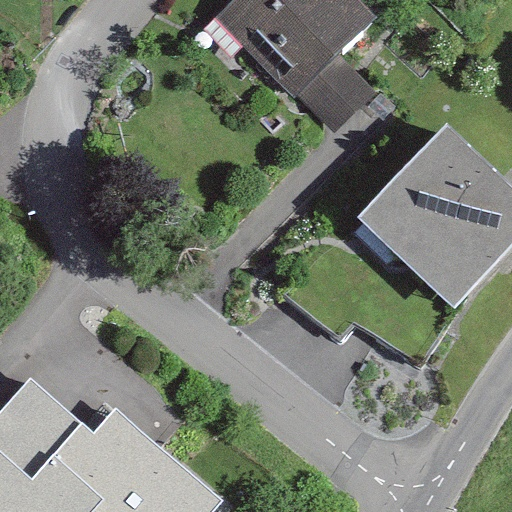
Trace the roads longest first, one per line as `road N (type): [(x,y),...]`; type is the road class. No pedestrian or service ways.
road 1 (residential): [(127,0),(91,41),(56,118),(58,195),(89,260),(420,506)]
road 2 (residential): [(511,366),(420,506)]
